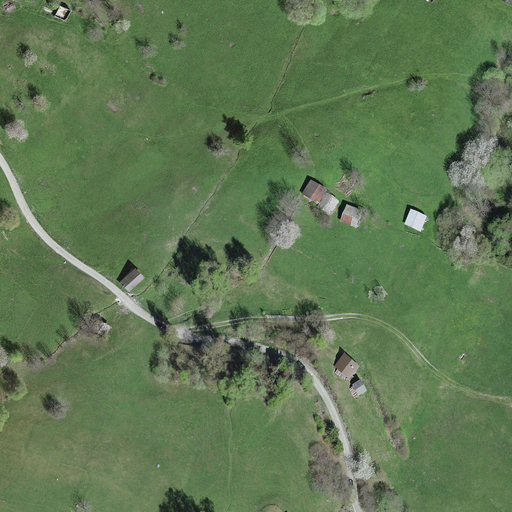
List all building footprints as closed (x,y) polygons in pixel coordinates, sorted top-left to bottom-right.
[(72,11),(61,6),(56,16),(67,21),(72,11)] [(326,194),(311,183),(302,196),(317,207),(326,194)] [(339,205),(326,197),(317,211),(329,219),(339,205)] [(362,215),(347,208),(340,224),(356,231),(362,215)] [(427,220),(411,213),(404,227),(420,235),(427,220)] [(133,268),(118,283),(127,292),(142,277),(133,268)] [(110,327),(103,321),(96,331),(103,337),(110,327)] [(359,368),(343,355),(333,368),(348,381),(359,368)] [(361,381),(351,386),(357,397),(366,392),(361,381)]
